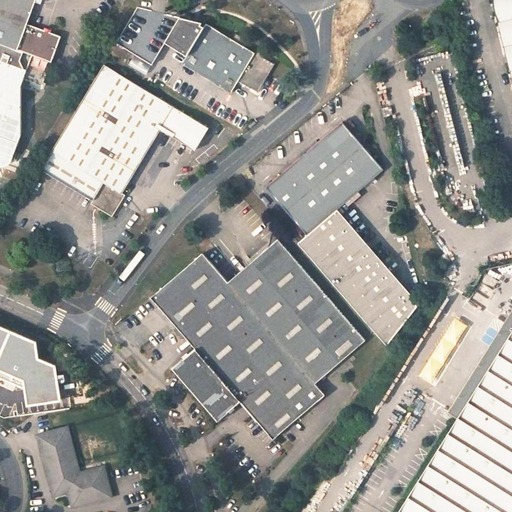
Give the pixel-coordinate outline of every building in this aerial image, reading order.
[(0,0),(0,60),(26,70),(31,57),(50,64),(60,38),(49,34),(50,32),(44,30),(43,32),(26,25),(35,0),(0,0)] [(511,0),(493,0),(511,75),(511,0)] [(193,19),(138,8),(115,42),(152,64),(165,42),(187,55),(204,26),(193,19)] [(236,31),(233,38),(206,22),(204,26),(187,55),(182,63),(232,92),(239,80),(258,91),(276,61),(265,54),(268,50),(260,45),(257,50),(245,42),(247,38),(236,31)] [(0,158),(8,162),(18,135),(19,89),(26,70),(0,60),(0,158)] [(194,151),(208,127),(104,64),(41,169),(92,201),(90,203),(112,216),(125,195),(122,193),(160,130),(194,151)] [(269,186),(309,233),(335,210),(337,208),(383,169),(343,122),(269,186)] [(309,233),(296,243),(385,346),(417,306),(335,210),(309,233)] [(297,259),(286,246),(236,290),(247,302),(297,259)] [(197,346),(174,366),(219,417),(242,397),(274,435),(325,391),(315,380),(364,337),(297,259),(247,302),(236,290),(202,251),(152,294),(197,346)] [(511,511),(511,331),(398,511),(511,511)] [(14,397),(28,403),(30,404),(35,404),(39,404),(40,404),(42,404),(47,402),(51,399),(54,395),(56,392),(61,381),(46,374),(51,360),(0,337),(0,394),(12,399),(14,397)] [(66,428),(36,436),(53,492),(54,494),(55,495),(56,496),(57,496),(59,496),(65,494),(66,492),(72,494),(70,497),(72,502),(73,504),(74,505),(76,506),(79,506),(112,496),(104,466),(80,473),(66,428)]
